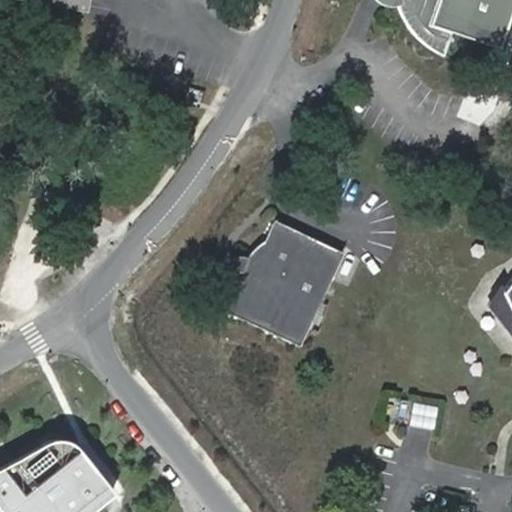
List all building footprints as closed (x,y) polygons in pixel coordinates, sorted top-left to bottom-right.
[(40,0),(86,8),(87,0),(40,0)] [(392,0),(395,7),(404,24),(417,40),(437,52),(445,29),(491,44),(506,0),(392,0)] [(503,108),(494,104),(491,109),(500,113),(503,108)] [(343,253),(275,219),(267,233),(260,240),(242,264),(233,287),(228,308),(300,343),(343,253)] [(511,270),(501,286),(511,309),(511,270)] [(511,333),(511,309),(501,286),(499,279),(487,297),(511,333)] [(0,511),(96,511),(120,493),(85,448),(80,444),(76,441),(70,440),(58,439),(49,443),(36,452),(10,466),(0,470),(0,511)]
